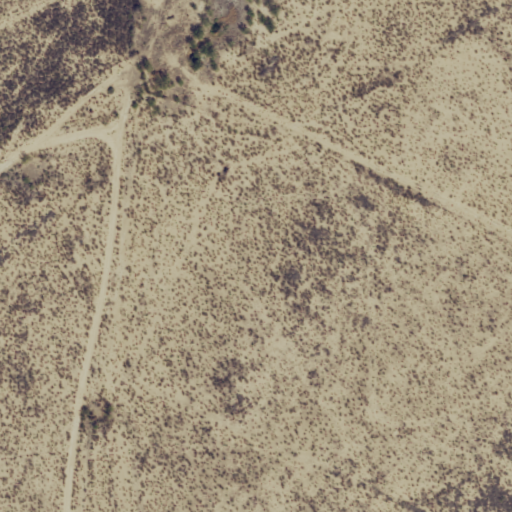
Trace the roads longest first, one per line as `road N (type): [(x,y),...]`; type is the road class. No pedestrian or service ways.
road 1 (track): [(93,511),(93,474),(137,404),(137,175),(157,105),(177,85),(291,100),(386,0)]
road 2 (track): [(137,404),(381,511)]
road 3 (track): [(0,201),(38,185),(137,175)]
